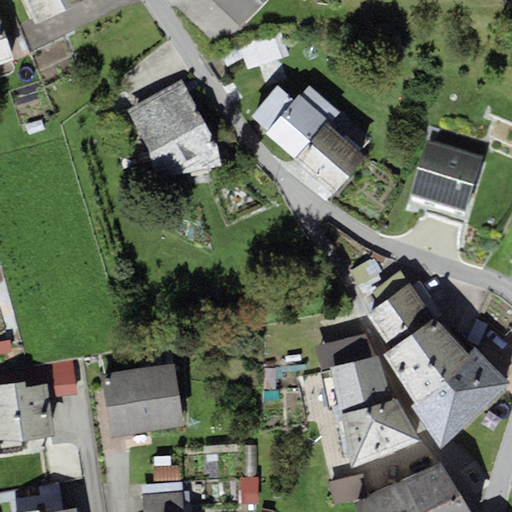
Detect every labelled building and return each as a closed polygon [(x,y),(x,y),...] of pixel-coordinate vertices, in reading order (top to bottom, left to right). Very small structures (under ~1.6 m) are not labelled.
[(23,0),(37,27),(89,0),(23,0)] [(212,0),(244,28),(269,0),(212,0)] [(0,65),(15,60),(0,18),(0,65)] [(220,144),(182,80),(127,112),(150,153),(153,169),(165,176),(222,166),(220,144)] [(299,96),(329,122),(338,111),(308,85),(299,96)] [(252,117),(269,132),(295,101),(278,87),(252,117)] [(266,135),(296,161),(327,123),(329,122),(299,96),(295,101),(269,132),(266,135)] [(367,158),(327,123),(296,161),(334,194),(367,158)] [(486,164),(429,147),(411,208),(468,225),(486,164)] [(389,351),(437,318),(412,283),(367,314),(389,351)] [(385,354),(415,404),(470,354),(437,318),(389,351),(385,354)] [(331,369),(373,358),(366,333),(316,346),(323,371),(331,369)] [(412,407),(441,450),(510,383),(476,348),(470,354),(415,404),(412,407)] [(339,405),(341,416),(343,422),(353,469),(422,442),(399,400),(393,401),(378,357),(373,358),(331,369),(339,405)] [(77,395),(72,359),(25,368),(27,382),(27,388),(48,385),(50,399),(77,395)] [(184,426),(174,364),(102,376),(112,438),(184,426)] [(0,385),(0,440),(55,437),(50,399),(48,385),(27,388),(27,382),(0,385)] [(341,416),(339,405),(332,407),(336,424),(343,422),(341,416)] [(470,511),(442,464),(406,480),(421,511),(470,511)] [(153,484),(181,482),(179,465),(152,467),(153,484)] [(259,505),(260,477),(242,477),(241,505),(259,505)] [(421,511),(406,480),(354,504),(357,511),(421,511)] [(142,495),(182,492),(181,482),(153,484),(141,485),(142,495)] [(183,511),(182,492),(142,495),(143,511),(183,511)]
